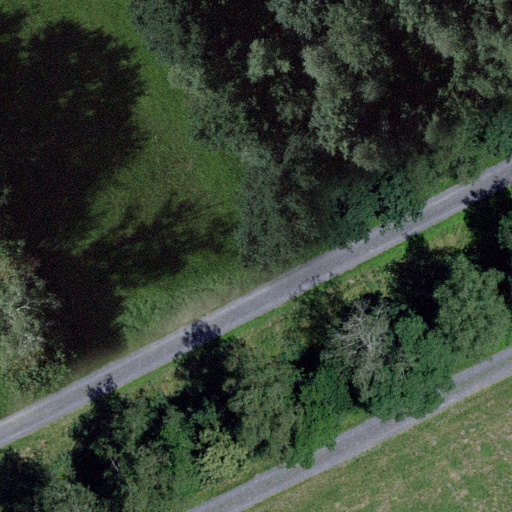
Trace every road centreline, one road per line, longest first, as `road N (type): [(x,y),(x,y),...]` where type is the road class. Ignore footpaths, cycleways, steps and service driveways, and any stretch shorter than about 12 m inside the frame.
road 1 (track): [(0,427),(511,162)]
road 2 (track): [(511,357),(211,511)]
road 3 (track): [(511,101),(482,84),(401,0)]
